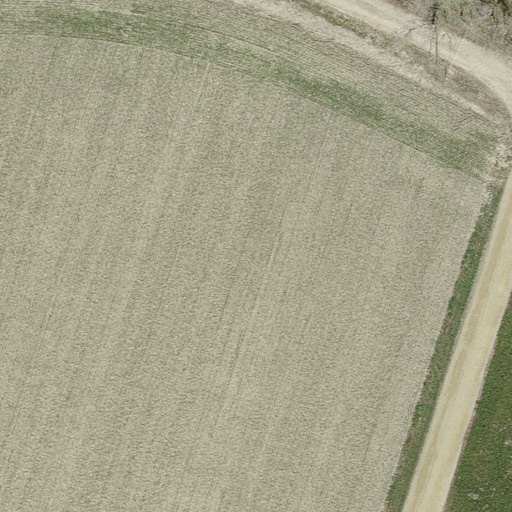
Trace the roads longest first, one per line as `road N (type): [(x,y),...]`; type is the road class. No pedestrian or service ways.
road 1 (track): [(426,511),(511,245)]
road 2 (track): [(511,103),(347,0)]
